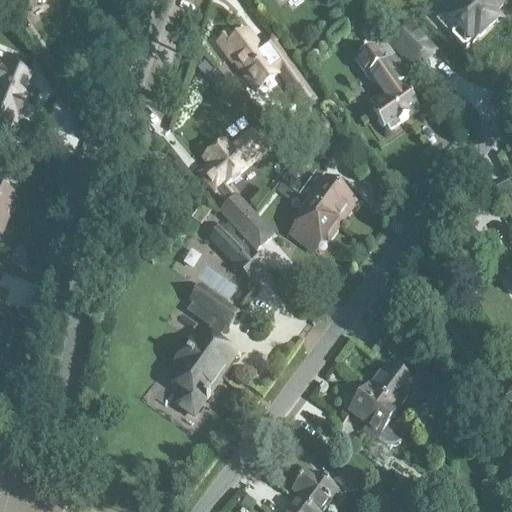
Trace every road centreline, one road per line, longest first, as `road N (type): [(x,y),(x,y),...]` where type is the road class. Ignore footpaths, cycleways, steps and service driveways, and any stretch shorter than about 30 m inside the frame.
road 1 (residential): [(26,507),(118,133),(166,0)]
road 2 (residential): [(199,511),(353,306),(511,114)]
